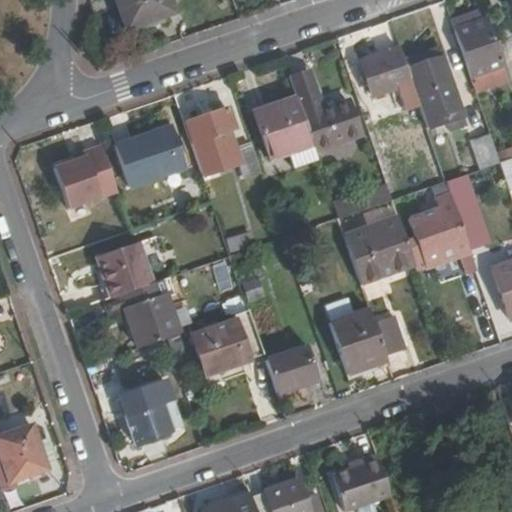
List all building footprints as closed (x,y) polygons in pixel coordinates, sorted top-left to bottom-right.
[(136,0),(147,21),(172,12),(167,0),(136,0)] [(454,30),(483,20),(479,10),(451,21),(454,30)] [(454,30),(468,70),(476,67),(497,60),(483,20),(454,30)] [(400,49),(360,63),(371,96),(411,83),(408,72),(400,49)] [(411,83),(428,133),(451,126),(453,131),(467,127),(444,59),(408,72),(411,83)] [(502,74),(497,60),(476,67),(468,70),(472,84),(502,74)] [(307,69),(321,110),(326,108),(313,68),(307,69)] [(296,99),(312,145),(313,149),(357,135),(347,102),(326,108),(321,110),(307,69),(288,76),(296,99)] [(253,113),(269,160),(312,145),(296,99),(253,113)] [(204,140),(218,172),(239,165),(244,180),(261,174),(251,146),(237,151),(229,131),(235,129),(228,108),(195,120),(195,121),(204,140)] [(204,140),(195,121),(185,124),(191,144),(204,140)] [(126,190),(182,169),(168,128),(112,148),(126,190)] [(475,140),(485,169),(500,163),(496,152),(490,134),(475,140)] [(511,146),(496,152),(500,163),(511,158),(511,146)] [(71,163),(84,159),(82,154),(69,159),(71,163)] [(98,200),(84,159),(71,163),(51,170),(66,211),(98,200)] [(445,183),(467,249),(486,242),(464,176),(445,183)] [(406,219),(409,228),(402,231),(408,248),(414,247),(416,253),(451,241),(458,260),(467,257),(461,238),(446,196),(433,200),(436,210),(406,219)] [(343,237),(354,269),(409,250),(408,248),(402,231),(398,218),(343,237)] [(229,236),(231,250),(253,246),(251,232),(229,236)] [(283,239),(287,249),(302,243),(298,233),(283,239)] [(110,300),(152,286),(137,244),(95,259),(109,301),(110,300)] [(409,250),(410,256),(416,253),(414,247),(408,248),(409,250)] [(210,264),(218,293),(232,289),(225,260),(210,264)] [(511,262),(489,270),(507,321),(511,318),(511,262)] [(262,297),(253,266),(235,272),(245,303),(262,297)] [(179,336),(160,282),(152,286),(110,300),(109,301),(100,304),(106,320),(121,315),(133,352),(165,341),(179,336)] [(329,325),(347,376),(386,362),(373,323),(368,310),(329,325)] [(251,328),(246,313),(232,318),(233,324),(228,325),(234,343),(240,341),(247,362),(261,357),(251,328)] [(373,323),(386,362),(409,353),(396,315),(373,323)] [(234,343),(228,325),(222,327),(206,333),(219,373),(248,363),(247,362),(240,341),(234,343)] [(203,378),(219,373),(206,333),(189,339),(203,378)] [(279,355),(288,390),(318,379),(306,346),(279,355)] [(133,444),(181,428),(172,402),(125,418),(133,444)] [(0,484),(9,481),(10,483),(14,482),(47,471),(37,443),(32,429),(0,440),(0,439),(0,484)] [(37,443),(47,471),(53,468),(44,440),(37,443)] [(425,453),(441,502),(461,495),(463,501),(480,495),(461,440),(425,453)] [(364,469),(334,480),(345,511),(356,511),(392,500),(378,459),(363,464),(364,469)] [(0,484),(0,492),(16,487),(14,482),(10,483),(9,481),(0,484)] [(306,511),(296,482),(265,493),(271,511),(306,511)] [(251,511),(246,497),(203,511),(251,511)]
